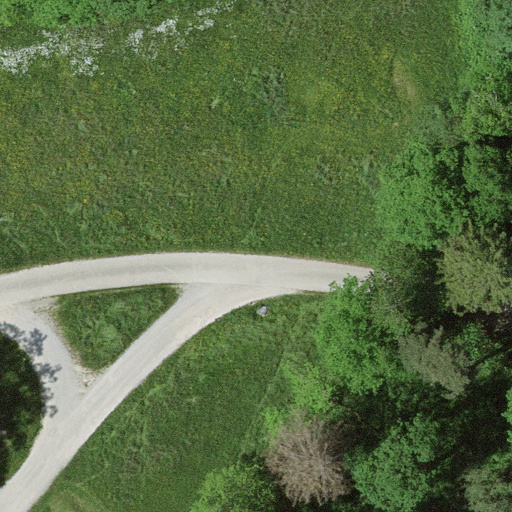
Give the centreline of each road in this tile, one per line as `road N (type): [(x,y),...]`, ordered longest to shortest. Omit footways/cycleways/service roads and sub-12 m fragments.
road 1 (track): [(511,302),(259,269),(149,269),(0,293)]
road 2 (track): [(259,269),(183,314),(1,511)]
road 3 (track): [(76,425),(63,372),(36,330),(0,300)]
